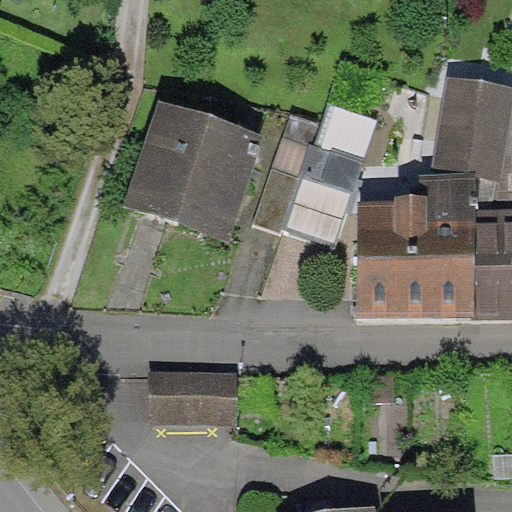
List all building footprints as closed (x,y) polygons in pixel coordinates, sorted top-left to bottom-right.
[(511,126),(511,92),(448,81),(432,170),(502,183),(511,126)] [(329,103),(312,149),(285,226),(343,246),(386,123),(329,103)] [(263,138),(155,105),(121,213),(229,247),(263,138)] [(312,149),(280,138),(253,215),(285,226),(312,149)] [(357,324),(476,326),(475,215),(477,180),(422,180),(422,207),(358,206),(357,324)] [(476,326),(511,326),(511,214),(475,215),(476,326)] [(227,379),(144,375),(142,425),(224,429),(227,379)]
